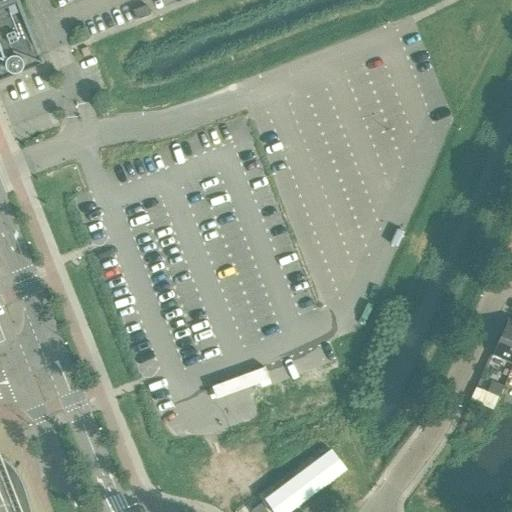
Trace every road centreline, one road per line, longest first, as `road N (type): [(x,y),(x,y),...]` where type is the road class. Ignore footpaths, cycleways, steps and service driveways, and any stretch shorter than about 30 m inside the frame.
road 1 (residential): [(376,511),(432,432),(509,275)]
road 2 (tertiary): [(123,511),(53,343)]
road 3 (tertiary): [(20,370),(78,511)]
road 4 (tertiary): [(53,343),(0,207)]
